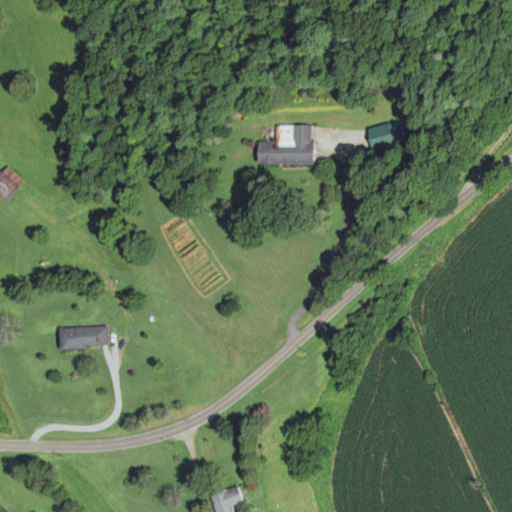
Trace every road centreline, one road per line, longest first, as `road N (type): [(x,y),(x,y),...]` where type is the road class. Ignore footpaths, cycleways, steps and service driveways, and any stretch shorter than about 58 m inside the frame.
road 1 (secondary): [(0,444),(135,441),(219,407),(511,160)]
road 2 (residential): [(29,445),(46,427),(109,420),(130,323),(41,201)]
